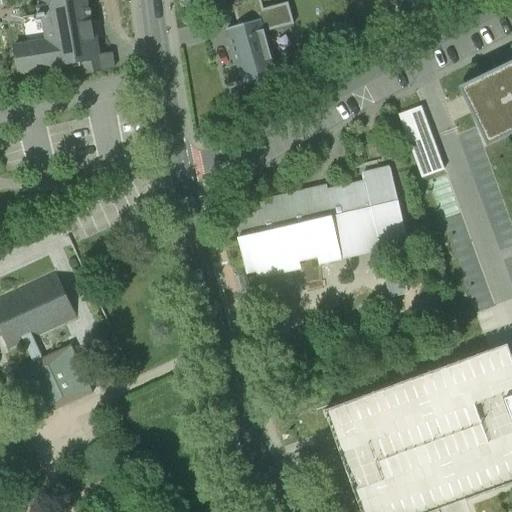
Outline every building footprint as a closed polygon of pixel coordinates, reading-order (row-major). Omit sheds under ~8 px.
[(14,48),(19,74),(62,67),(62,66),(79,63),(99,59),(99,56),(93,24),(88,24),(84,0),(58,0),(40,3),(43,15),(37,15),(38,21),(44,20),(46,30),(56,30),(57,41),(47,43),(14,48)] [(255,0),(233,6),(239,26),(261,20),(261,22),(266,20),(263,10),(260,0),(255,0)] [(266,20),(261,22),(264,33),(294,25),(288,3),(263,10),(266,20)] [(276,75),(264,33),(261,22),(261,20),(239,26),(227,30),(229,38),(236,64),(242,85),(276,75)] [(46,30),(47,43),(57,41),(56,30),(46,30)] [(233,65),(236,64),(229,38),(226,39),(233,65)] [(79,63),(81,76),(114,69),(112,54),(99,56),(99,59),(79,63)] [(511,62),(459,88),(487,147),(511,135),(511,62)] [(406,134),(428,127),(421,108),(399,116),(406,134)] [(428,127),(406,134),(422,178),(444,170),(428,127)] [(362,176),(364,183),(365,183),(379,241),(406,235),(390,169),(362,176)] [(379,242),(379,241),(365,183),(364,183),(308,197),(307,193),(264,203),(264,202),(233,209),(240,239),(238,239),(246,274),(258,271),(259,278),(300,269),(297,262),(319,256),(320,264),(370,252),(366,245),(379,242)] [(0,295),(0,336),(8,354),(25,346),(34,341),(80,320),(56,270),(0,295)] [(385,279),(395,296),(408,293),(403,275),(385,279)] [(25,346),(34,364),(43,359),(34,341),(25,346)] [(511,358),(507,345),(324,411),(333,435),(360,511),(435,511),(460,503),(511,484),(511,358)] [(71,346),(43,359),(34,364),(18,371),(40,418),(93,393),(71,346)] [(79,454),(87,474),(98,469),(90,449),(79,454)]
